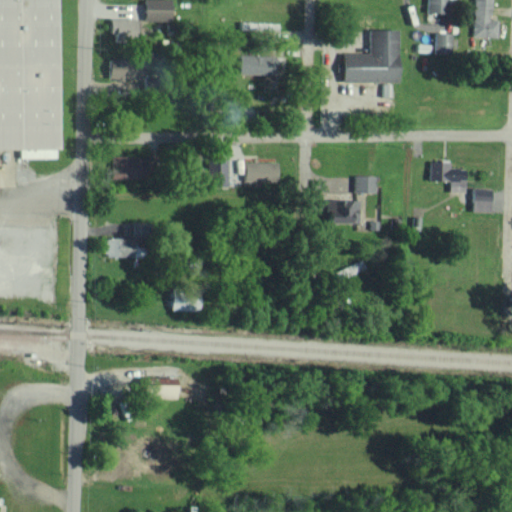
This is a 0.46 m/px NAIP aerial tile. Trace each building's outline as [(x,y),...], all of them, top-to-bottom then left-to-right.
[(0,0),(51,0),(53,147),(0,147),(0,0)] [(142,0),(142,19),(168,20),(168,0),(142,0)] [(425,0),(425,12),(445,13),(445,0),(425,0)] [(495,37),(496,19),(489,19),(489,0),(472,0),(471,36),(495,37)] [(138,19),(109,18),(108,39),(138,40),(138,19)] [(275,22),(238,21),(238,29),(275,30),(275,22)] [(340,80),(394,81),(395,29),(367,29),(366,52),(340,52),(340,80)] [(450,33),(433,33),(433,53),(449,53),(450,33)] [(237,73),(272,74),(273,55),(237,54),(237,73)] [(106,77),(138,78),(138,62),(107,61),(106,77)] [(136,163),(126,163),(126,156),(109,156),(109,178),(136,178),(136,163)] [(224,160),(213,160),(213,187),(225,187),(224,160)] [(427,160),(427,180),(447,181),(447,191),(463,191),(463,168),(446,167),(446,161),(427,160)] [(274,182),(274,162),(242,161),(241,181),(274,182)] [(372,192),(373,175),(352,174),(351,191),(372,192)] [(488,212),(489,189),(471,188),(470,211),(488,212)] [(356,200),(325,199),(325,222),(356,222),(356,200)] [(130,238),(100,237),(100,255),(129,256),(130,238)] [(167,309),(197,310),(197,292),(168,291),(167,309)] [(171,377),(140,377),(140,398),(171,398),(171,377)]
